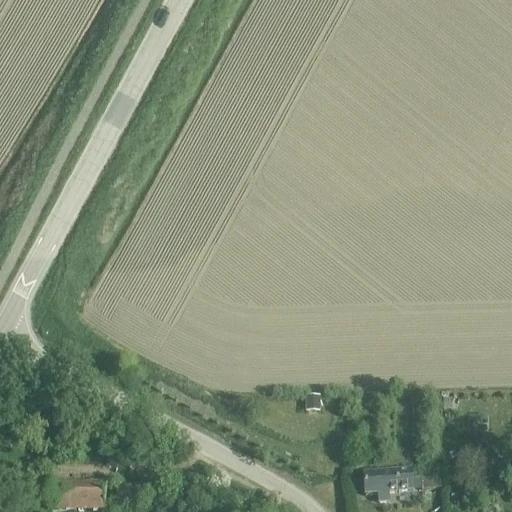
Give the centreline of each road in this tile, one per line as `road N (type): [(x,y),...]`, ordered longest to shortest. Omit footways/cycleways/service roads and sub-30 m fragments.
road 1 (tertiary): [(0,329),(179,0)]
road 2 (residential): [(315,511),(67,374)]
